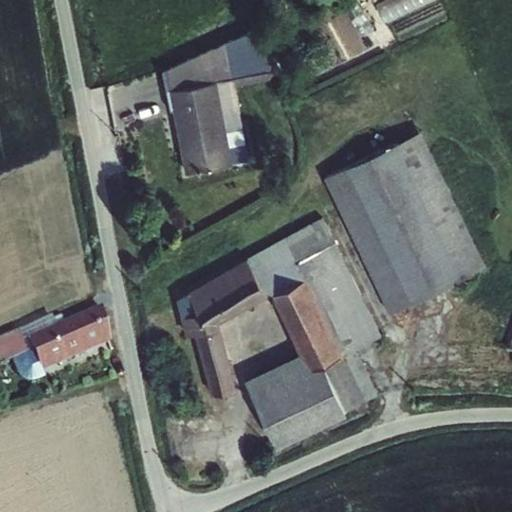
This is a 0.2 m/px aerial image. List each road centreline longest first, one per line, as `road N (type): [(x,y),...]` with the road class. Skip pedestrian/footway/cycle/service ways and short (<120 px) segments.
road 1 (unclassified): [(60,0),(162,511)]
road 2 (unclassified): [(191,511),(389,428),(511,414)]
